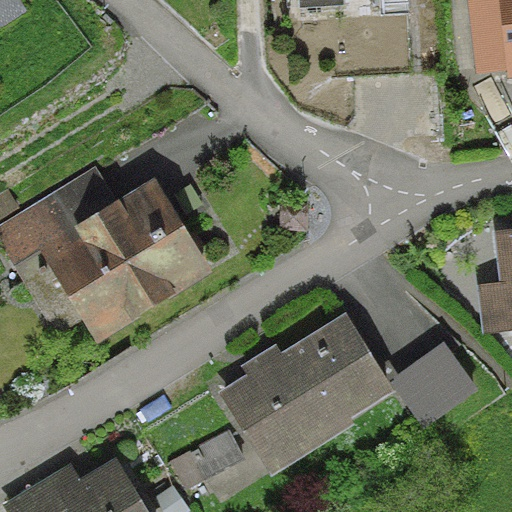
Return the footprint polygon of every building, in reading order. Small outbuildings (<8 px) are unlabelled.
[(0,0),(0,28),(27,10),(20,0),(0,0)] [(511,0),(468,0),(476,70),(507,67),(508,76),(511,75),(511,0)] [(2,191),(0,192),(0,213),(12,207),(2,191)] [(159,289),(158,287),(192,266),(189,260),(193,257),(195,250),(189,239),(187,237),(181,236),(175,238),(149,196),(116,217),(110,206),(78,226),(58,192),(0,227),(0,247),(19,279),(49,261),(91,329),(159,289)] [(279,229),(306,230),(307,207),(280,206),(279,229)] [(511,234),(496,236),(507,327),(511,326),(511,234)] [(311,433),(382,389),(340,322),(221,396),(266,468),(314,438),(311,433)] [(427,419),(474,388),(449,351),(402,382),(427,419)] [(51,503),(39,484),(4,505),(7,511),(136,511),(110,468),(51,503)]
